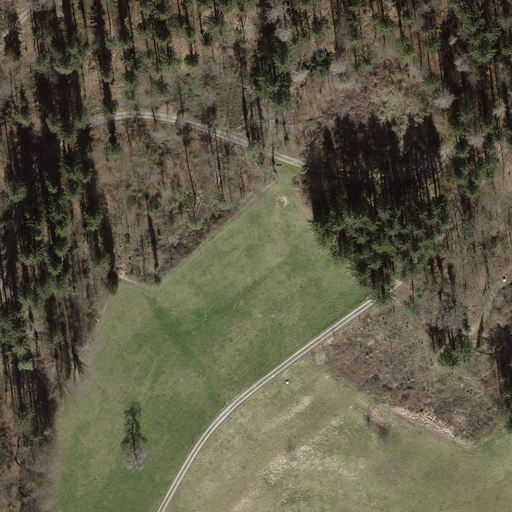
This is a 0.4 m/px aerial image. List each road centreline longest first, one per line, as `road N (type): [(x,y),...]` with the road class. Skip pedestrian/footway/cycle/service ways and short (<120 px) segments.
road 1 (track): [(511,92),(448,152),(394,176),(316,170),(169,117),(111,114),(79,125),(26,190),(0,291)]
road 2 (track): [(161,511),(231,407),(423,260),(511,140)]
